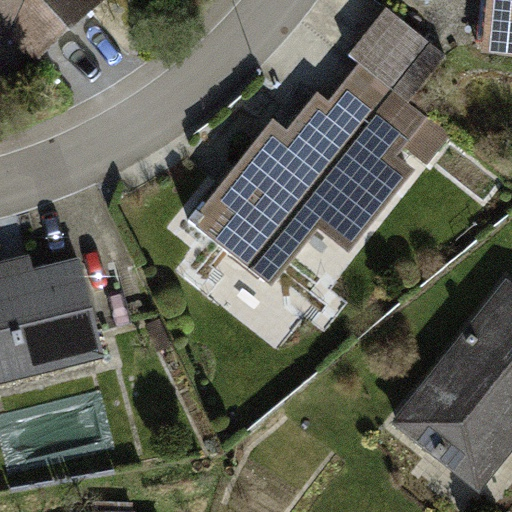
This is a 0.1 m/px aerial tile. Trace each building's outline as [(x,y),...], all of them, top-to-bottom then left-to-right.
[(0,0),(0,35),(11,36),(39,60),(102,0),(0,0)] [(511,0),(491,0),(487,54),(511,56),(511,0)] [(275,116),(193,219),(272,282),(318,224),(352,250),(414,171),(396,156),(404,146),(430,166),(456,135),(409,98),(444,52),(389,9),(357,50),(369,60),(335,104),(320,92),(291,128),(275,116)] [(81,257),(0,276),(0,384),(106,358),(81,257)] [(298,258),(281,288),(318,310),(336,280),(298,258)] [(511,279),(510,278),(394,424),(479,492),(511,450),(511,279)]
